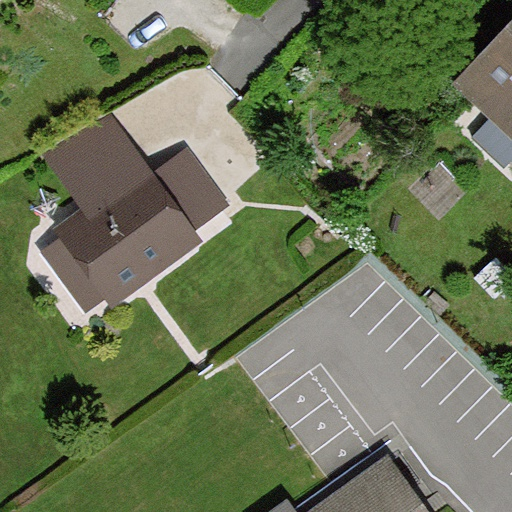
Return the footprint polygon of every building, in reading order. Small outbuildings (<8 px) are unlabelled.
[(511,40),(472,83),(501,110),(475,137),(508,168),(511,163),(511,40)] [(100,118),(46,149),(64,173),(119,134),(105,115),(100,118)] [(119,134),(64,173),(93,214),(148,175),(119,134)] [(67,232),(114,298),(193,240),(189,231),(221,208),(189,160),(153,183),(148,175),(93,214),(67,232)] [(48,246),(95,312),(114,298),(67,232),(48,246)] [(428,511),(390,458),(315,511),(298,511),(289,500),(272,511),(428,511)]
